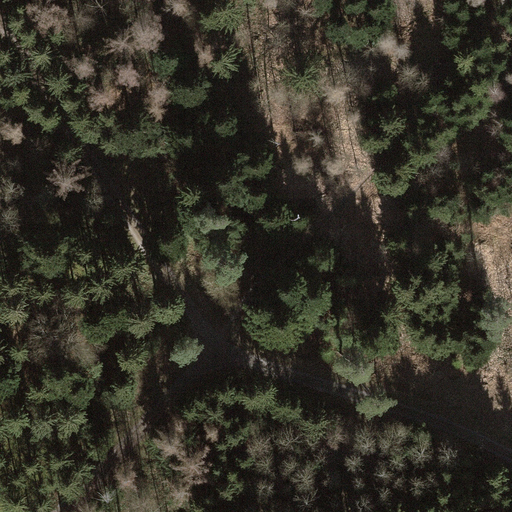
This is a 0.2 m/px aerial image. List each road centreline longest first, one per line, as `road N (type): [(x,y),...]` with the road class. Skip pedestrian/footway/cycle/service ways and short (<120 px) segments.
road 1 (track): [(0,16),(210,342),(511,460)]
road 2 (track): [(67,511),(210,342)]
